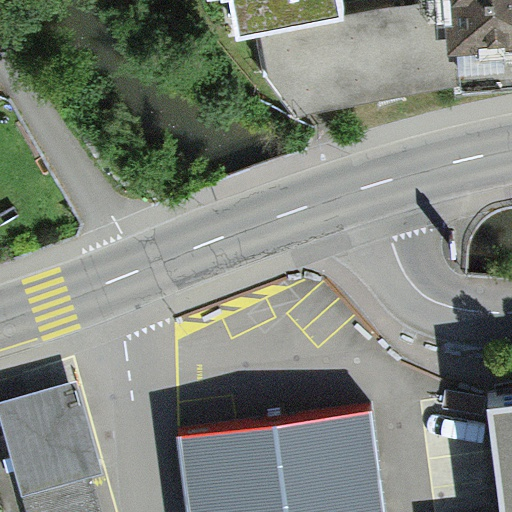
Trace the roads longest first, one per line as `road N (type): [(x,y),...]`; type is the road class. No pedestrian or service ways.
road 1 (secondary): [(116,278),(373,185),(511,148)]
road 2 (residential): [(116,278),(37,113),(0,56)]
road 3 (secondary): [(0,320),(116,278)]
